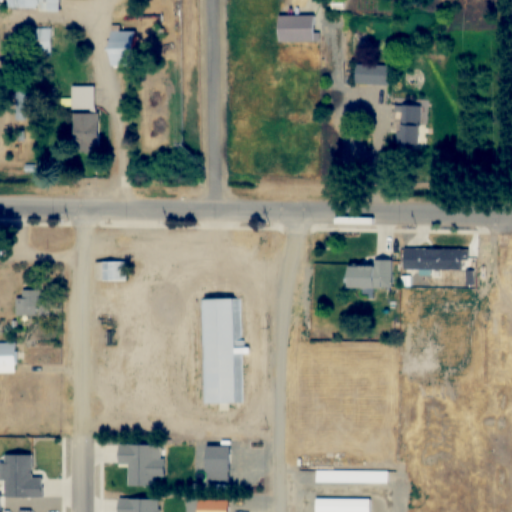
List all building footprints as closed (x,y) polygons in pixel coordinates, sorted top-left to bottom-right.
[(9,0),(9,9),(61,10),(60,0),(9,0)] [(315,15),(280,15),(280,41),(315,41),(315,15)] [(52,30),(36,30),(36,51),(52,51),(52,30)] [(135,67),(135,30),(111,30),(111,67),(135,67)] [(391,85),(391,66),(356,66),(356,85),(391,85)] [(96,86),(72,86),(72,112),(74,112),(74,152),(99,152),(99,113),(96,113),(96,86)] [(421,146),(421,107),(398,107),(398,146),(421,146)] [(468,259),(468,249),(404,249),(404,270),(463,271),(463,259),(468,259)] [(393,289),(393,260),(373,260),(373,265),(349,265),(349,289),(393,289)] [(127,281),(127,262),(95,262),(95,281),(127,281)] [(204,403),(238,403),(236,299),(203,299),(204,403)] [(0,373),(17,373),(17,342),(0,342),(0,373)] [(155,486),(155,476),(164,476),(165,444),(119,444),(119,464),(129,464),(129,485),(155,486)] [(43,477),(32,477),(32,454),(4,454),(4,497),(43,497),(43,477)] [(316,483),(388,483),(388,470),(316,470),(316,483)] [(119,511),(160,511),(160,498),(119,498),(119,511)] [(370,511),(370,498),(316,498),(316,511),(370,511)]
